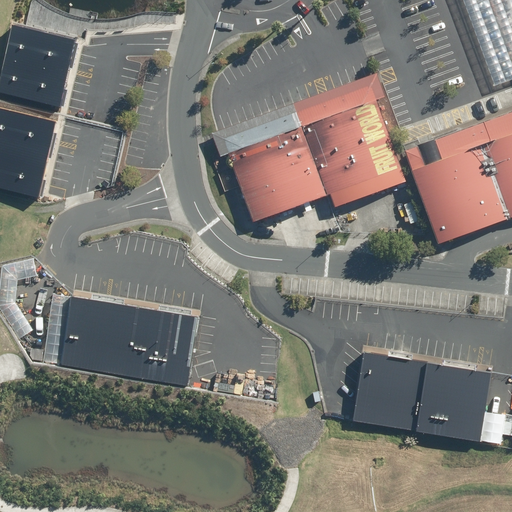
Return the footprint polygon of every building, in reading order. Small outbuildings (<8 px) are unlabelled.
[(511,0),(462,0),(495,87),(511,80),(511,2),(511,0)] [(75,37),(13,23),(0,78),(0,91),(60,105),(75,37)] [(220,131),(211,134),(220,158),(227,155),(252,223),(400,170),(375,100),(384,97),(376,75),(373,76),(220,131)] [(58,115),(0,101),(0,187),(39,196),(58,115)] [(511,113),(404,152),(438,245),(511,218),(511,113)] [(72,295),(61,364),(188,384),(199,316),(72,295)] [(354,420),(481,441),(492,373),(365,352),(354,420)]
